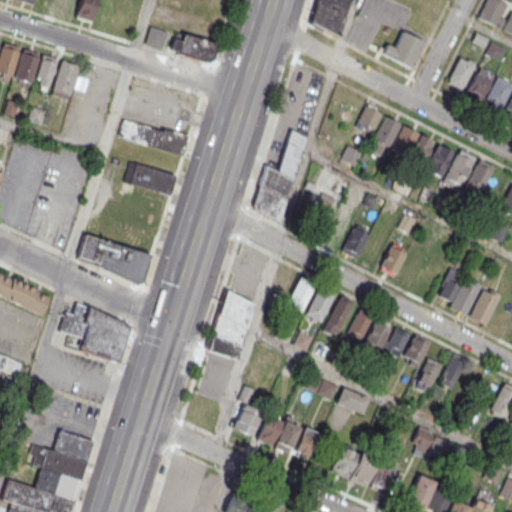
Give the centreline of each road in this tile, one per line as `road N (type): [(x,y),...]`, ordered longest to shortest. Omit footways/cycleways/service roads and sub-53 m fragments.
road 1 (secondary): [(271,0),(109,511)]
road 2 (residential): [(206,206),(511,364)]
road 3 (residential): [(264,24),(511,153)]
road 4 (residential): [(0,17),(242,93)]
road 5 (residential): [(139,420),(355,511)]
road 6 (tertiary): [(168,325),(0,244)]
